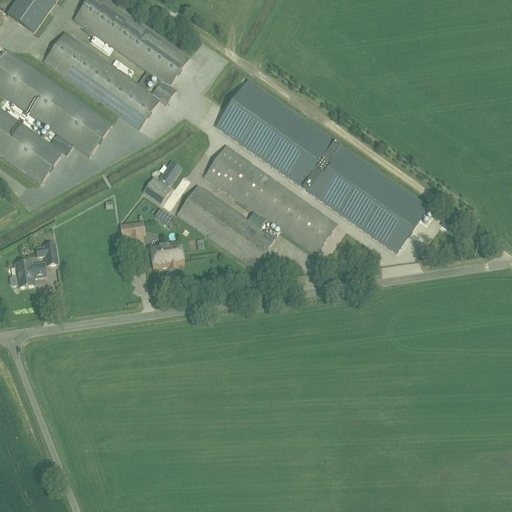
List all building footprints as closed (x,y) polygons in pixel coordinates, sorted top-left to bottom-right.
[(34,35),(58,0),(18,0),(7,16),(34,35)] [(45,65),(140,132),(160,103),(167,107),(176,93),(170,89),(190,60),(105,0),(90,0),(75,23),(147,74),(138,87),(66,36),(45,65)] [(5,51),(0,58),(0,96),(57,136),(73,148),(89,159),(112,126),(5,51)] [(248,84),(216,129),(397,255),(429,210),(248,84)] [(51,145),(0,109),(0,158),(40,187),(62,155),(50,146),(51,145)] [(57,136),(51,145),(50,146),(62,155),(66,158),(73,148),(57,136)] [(205,179),(216,187),(220,181),(232,189),(248,164),(226,148),(205,179)] [(337,226),(248,164),(232,189),(228,195),(315,258),(337,226)] [(170,192),(153,180),(143,193),(160,205),(170,192)] [(255,271),(275,242),(198,188),(177,217),(255,271)] [(162,211),(157,218),(171,228),(176,221),(162,211)] [(143,238),(146,237),(144,224),(121,227),(123,241),(130,240),(131,252),(145,250),(143,238)] [(171,265),(184,263),(181,244),(151,248),(155,270),(172,268),(171,265)] [(44,249),(36,250),(37,258),(45,257),(47,268),(58,266),(55,245),(44,247),(44,249)] [(20,290),(36,288),(35,280),(47,279),(45,266),(33,267),(33,264),(16,267),(18,278),(13,278),(11,281),(12,286),(14,288),(19,288),(20,290)]
